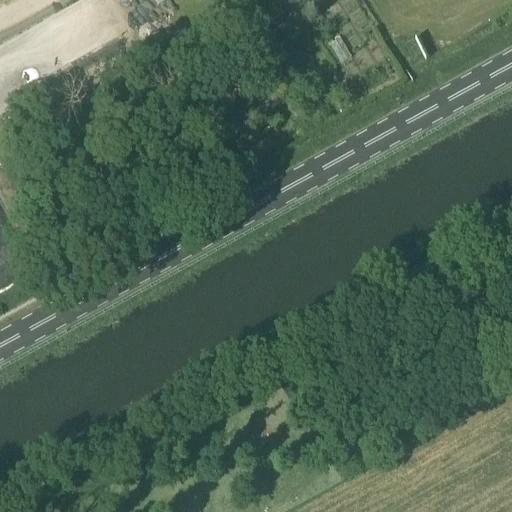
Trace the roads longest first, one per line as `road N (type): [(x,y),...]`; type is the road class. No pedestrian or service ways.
road 1 (primary): [(0,349),(511,66)]
road 2 (unclassified): [(0,501),(511,220)]
